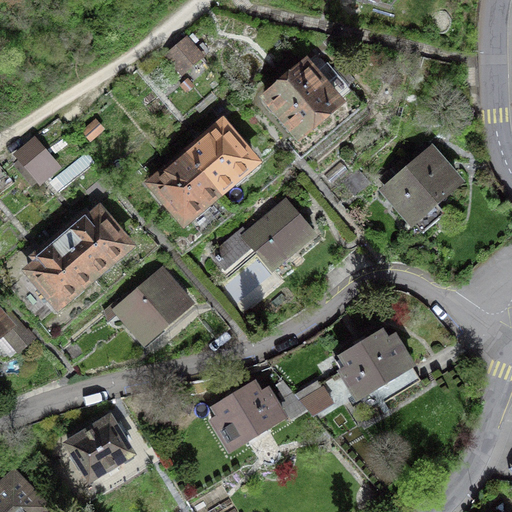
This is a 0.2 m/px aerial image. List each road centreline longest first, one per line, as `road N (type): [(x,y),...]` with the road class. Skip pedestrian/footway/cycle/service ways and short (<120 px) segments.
road 1 (residential): [(0,424),(71,396),(255,353),(375,278),(410,279),(511,339)]
road 2 (track): [(0,138),(200,0)]
road 3 (residential): [(433,511),(473,460),(511,355)]
road 4 (residential): [(495,0),(494,116),(511,173)]
